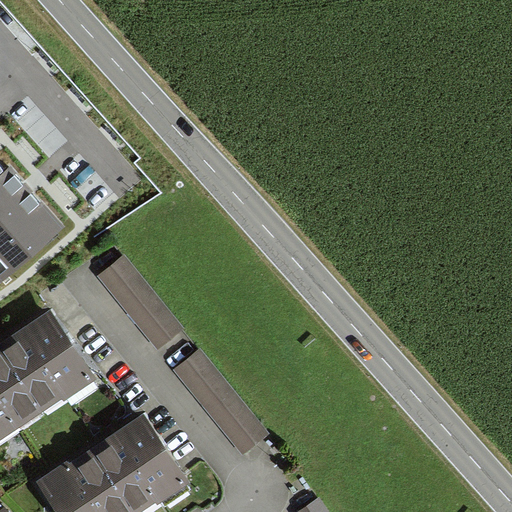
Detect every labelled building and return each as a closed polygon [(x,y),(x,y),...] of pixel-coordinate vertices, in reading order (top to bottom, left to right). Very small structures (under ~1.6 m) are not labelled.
[(0,170),(9,163),(0,152),(0,170)] [(13,159),(9,163),(0,170),(0,277),(0,278),(66,220),(40,190),(13,159)] [(99,274),(156,343),(178,324),(122,255),(99,274)] [(0,434),(91,377),(49,312),(0,343),(0,434)] [(178,366),(242,446),(260,432),(196,352),(178,366)] [(44,481),(64,511),(135,511),(180,483),(138,420),(44,481)] [(323,511),(315,499),(296,511),(323,511)]
